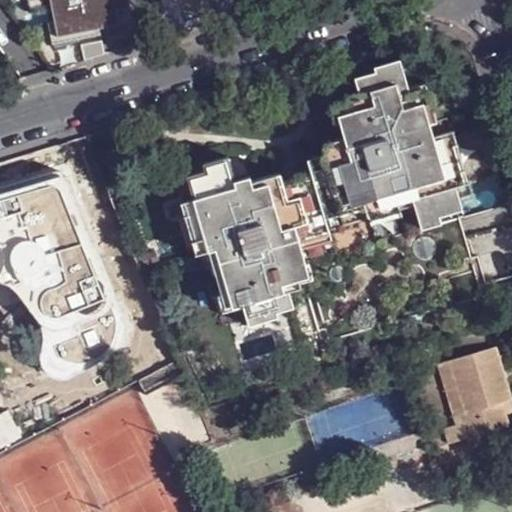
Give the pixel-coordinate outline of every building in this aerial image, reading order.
[(113,0),(26,0),(29,13),(44,10),(49,9),(52,20),(47,21),(45,21),(50,43),(99,34),(97,27),(118,23),(113,0)] [(126,0),(113,0),(118,23),(131,21),(126,0)] [(240,185),(238,180),(230,156),(206,163),(208,170),(190,175),(196,198),(183,201),(199,253),(211,250),(218,248),(236,307),(246,304),(251,324),(281,315),(280,311),(296,306),(293,291),(304,287),(302,278),(297,259),(307,256),(309,252),(305,249),(305,248),(303,239),(333,231),(330,218),(343,214),(369,206),(371,216),(374,223),(405,215),(403,208),(402,203),(416,199),(417,203),(424,229),(445,223),(443,216),(461,211),(465,210),(465,212),(466,212),(460,186),(445,133),(437,135),(434,124),(440,121),(433,97),(425,99),(423,91),(415,94),(413,89),(404,59),(378,66),(378,71),(359,78),(362,93),(351,97),(352,101),(355,111),(341,114),(348,136),(335,140),(333,139),(326,154),(319,157),(318,155),(316,157),(311,159),(316,172),(287,182),(284,173),(255,181),(240,185)] [(433,83),(413,89),(415,94),(423,91),(425,99),(433,97),(436,95),(433,83)] [(340,115),(341,114),(355,111),(352,101),(336,106),(340,115)] [(445,133),(460,186),(470,183),(457,130),(445,133)] [(238,180),(240,185),(255,181),(253,175),(238,180)] [(403,208),(417,203),(416,199),(402,203),(403,208)] [(343,214),(346,223),(371,216),(369,206),(343,214)] [(328,329),(331,340),(459,303),(485,296),(484,292),(474,258),(463,217),(445,223),(424,229),(308,262),(313,275),(317,292),(328,329)] [(335,240),(333,231),(303,239),(305,248),(335,240)] [(297,259),(302,278),(313,275),(308,262),(307,256),(297,259)] [(488,306),(485,296),(459,303),(462,313),(488,306)] [(461,415),(472,450),(511,438),(511,424),(509,415),(505,402),(511,400),(511,388),(499,346),(448,361),(464,414),(461,415)] [(189,370),(183,354),(142,376),(150,391),(187,371),(189,370)] [(455,417),(461,415),(464,414),(448,361),(438,365),(439,367),(455,417)]
